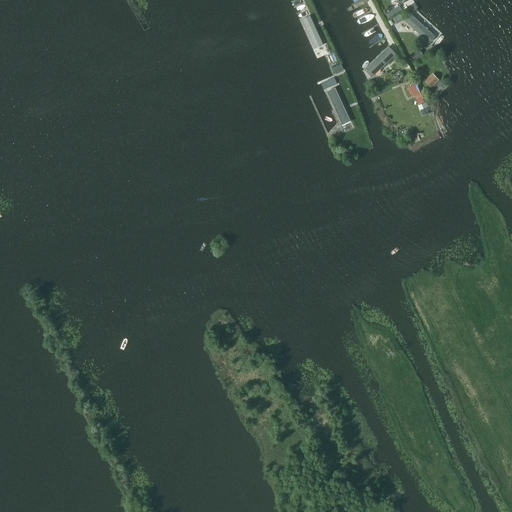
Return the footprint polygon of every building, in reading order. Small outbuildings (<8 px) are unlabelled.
[(439,38),(411,12),(403,18),(431,46),(439,38)] [(323,45),(309,14),(299,18),(314,49),(323,45)] [(391,28),(398,24),(396,19),(389,23),(391,28)] [(388,48),(365,70),(371,77),(395,55),(388,48)] [(415,62),(423,57),(420,52),(412,57),(415,62)] [(335,75),(343,71),(340,65),(332,69),(335,75)] [(432,74),(424,82),(430,88),(438,80),(432,74)] [(412,87),(415,94),(414,94),(418,105),(423,103),(416,85),(412,87)] [(335,88),(325,92),(338,120),(341,127),(351,122),(351,120),(335,88)]
